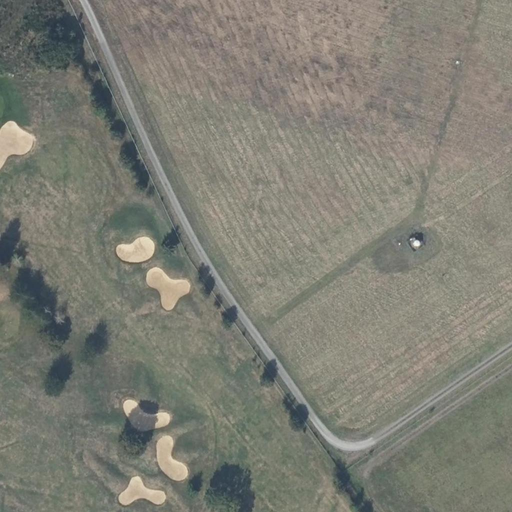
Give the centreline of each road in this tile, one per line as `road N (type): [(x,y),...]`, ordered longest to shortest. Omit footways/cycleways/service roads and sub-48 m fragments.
road 1 (track): [(404,229),(418,217),(477,0)]
road 2 (track): [(411,239),(397,230),(254,333)]
